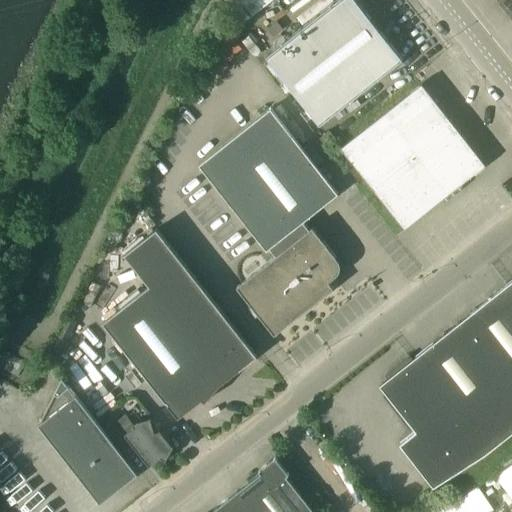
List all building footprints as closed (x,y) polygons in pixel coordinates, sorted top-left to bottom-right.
[(320,125),(404,59),(357,0),(337,0),(266,56),(320,125)] [(484,164),(422,85),(343,147),(405,226),(484,164)] [(334,287),(329,281),(334,277),(336,276),(337,274),(339,273),(340,271),(340,269),(341,267),(341,265),(340,263),(340,261),(339,260),(338,258),(313,226),(310,229),(304,221),(339,193),(271,107),(200,164),(267,249),(270,247),(276,255),(237,286),(275,334),(334,287)] [(335,138),(329,130),(320,138),(326,145),(335,138)] [(258,355),(157,228),(123,255),(145,284),(102,319),(179,417),(197,403),(202,399),(206,402),(220,385),(258,355)] [(400,442),(434,485),(487,451),(511,431),(511,279),(412,358),(409,354),(387,371),(387,372),(386,373),(386,374),(386,375),(386,376),(387,377),(388,378),(389,378),(390,379),(391,379),(390,390),(388,390),(387,390),(386,390),(385,391),(384,392),(384,393),(383,394),(383,395),(384,396),(384,397),(411,430),(415,427),(416,429),(400,442)] [(68,317),(48,356),(58,361),(77,322),(68,317)] [(39,423),(101,501),(138,472),(63,377),(39,423)] [(166,459),(174,445),(173,445),(160,429),(155,431),(151,416),(133,422),(131,420),(121,428),(150,465),(161,456),(165,458),(165,459),(166,459)] [(261,472),(236,492),(251,511),(316,511),(287,475),(289,473),(276,456),(259,470),(261,472)] [(511,461),(494,475),(511,497),(511,461)] [(251,511),(236,492),(209,511),(251,511)]
